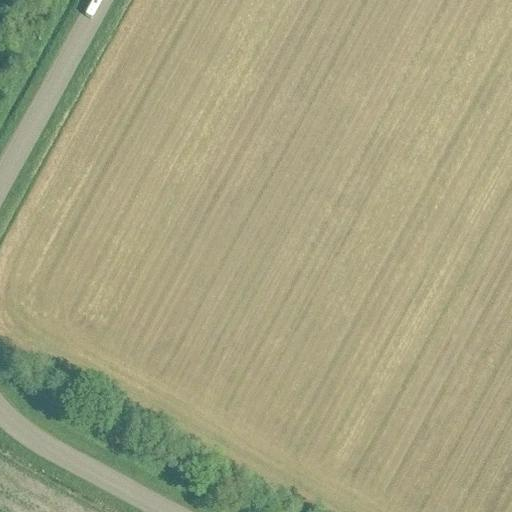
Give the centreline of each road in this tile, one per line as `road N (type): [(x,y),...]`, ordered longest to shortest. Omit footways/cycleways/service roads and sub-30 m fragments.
road 1 (unclassified): [(0,184),(100,0)]
road 2 (unclassified): [(168,511),(23,435),(0,411)]
